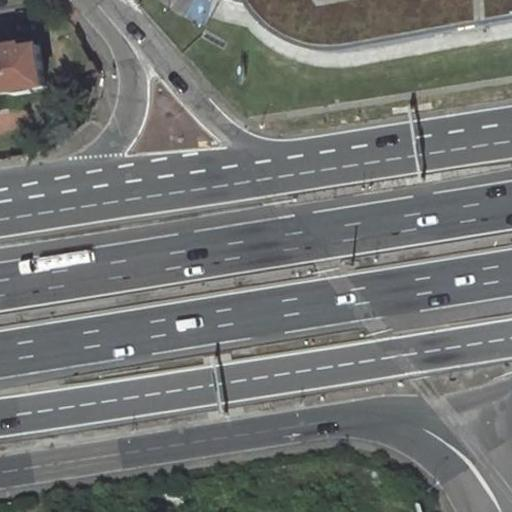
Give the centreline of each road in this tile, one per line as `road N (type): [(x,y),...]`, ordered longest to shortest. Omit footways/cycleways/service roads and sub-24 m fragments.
road 1 (trunk): [(0,351),(511,269)]
road 2 (trunk): [(511,204),(0,284)]
road 3 (trunk): [(0,416),(511,338)]
road 4 (unclassified): [(363,420),(0,471)]
road 5 (residential): [(286,164),(231,135),(95,0)]
road 6 (residential): [(93,0),(123,46),(134,92),(130,114),(100,157),(53,199)]
road 7 (trunk): [(286,164),(53,199)]
road 8 (unclassified): [(511,384),(443,408),(363,420)]
road 9 (unclassified): [(363,420),(415,441),(459,479),(479,511)]
road 10 (trunk): [(406,147),(286,164)]
